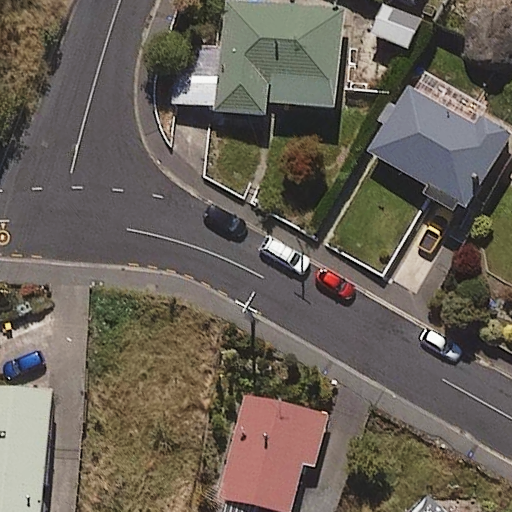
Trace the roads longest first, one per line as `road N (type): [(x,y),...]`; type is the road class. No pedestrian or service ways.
road 1 (residential): [(511,418),(213,252),(67,219)]
road 2 (residential): [(67,219),(66,181),(116,0)]
